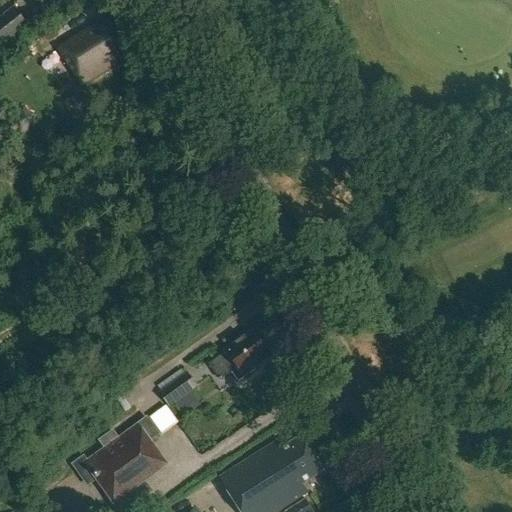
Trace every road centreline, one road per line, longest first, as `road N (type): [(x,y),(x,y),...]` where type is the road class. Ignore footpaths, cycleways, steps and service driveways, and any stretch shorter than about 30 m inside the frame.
road 1 (tertiary): [(416,511),(249,162),(160,0)]
road 2 (track): [(0,342),(249,162)]
